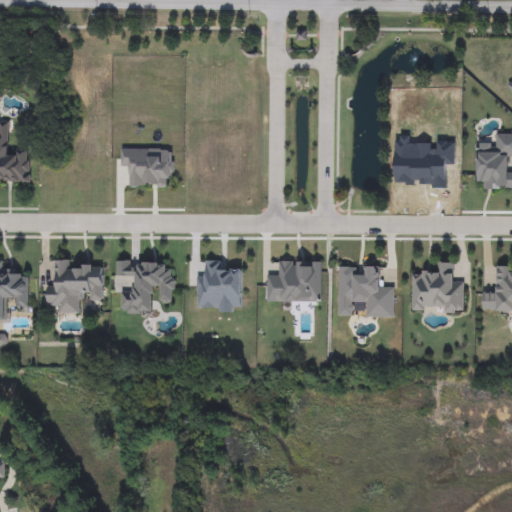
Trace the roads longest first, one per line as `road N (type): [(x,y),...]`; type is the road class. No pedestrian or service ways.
road 1 (residential): [(511,226),(0,223)]
road 2 (residential): [(59,0),(511,6)]
road 3 (residential): [(323,226),(330,6)]
road 4 (residential): [(273,6),(275,226)]
